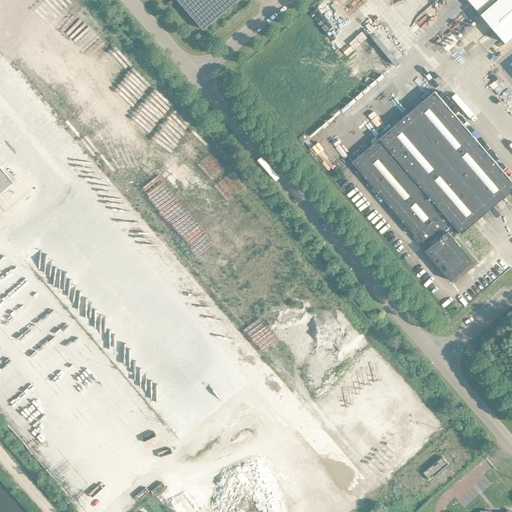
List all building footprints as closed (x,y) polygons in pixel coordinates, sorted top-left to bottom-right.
[(181,0),(203,24),(230,0),(181,0)] [(511,0),(472,0),(480,9),(503,36),(511,28),(511,0)] [(424,246),(450,276),(473,257),(452,233),(459,227),(460,229),(511,184),(511,177),(434,86),(351,157),(414,231),(416,229),(425,240),(424,240),(427,244),(424,246)] [(0,183),(9,176),(0,165),(0,183)] [(422,468),(429,475),(448,459),(442,452),(422,468)]
